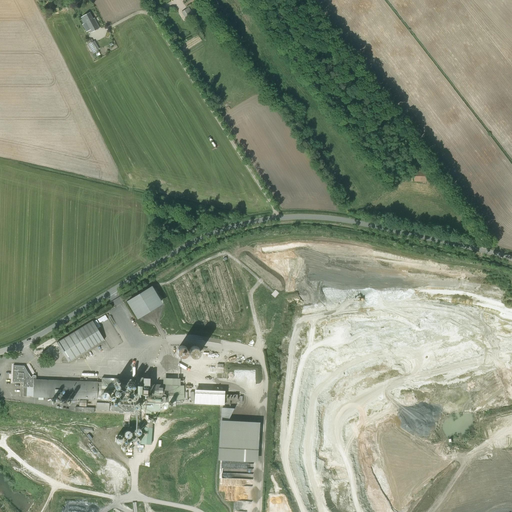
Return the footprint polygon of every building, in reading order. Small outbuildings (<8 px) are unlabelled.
[(189,7),(181,12),(187,21),(194,16),(189,7)] [(93,19),(90,13),(83,16),(86,23),(82,25),(86,32),(89,30),(91,33),(99,28),(94,18),(93,19)] [(92,39),(86,42),(94,55),(99,53),(97,50),(99,49),(94,41),(93,42),(92,39)] [(414,182),(426,182),(426,171),(414,171),(414,182)] [(127,302),(137,319),(163,303),(152,286),(127,302)] [(117,314),(112,316),(113,318),(110,319),(116,334),(124,331),(117,314)] [(92,320),(56,342),(68,362),(104,340),(92,320)] [(177,351),(177,352),(177,353),(178,353),(178,354),(179,354),(179,355),(180,355),(181,355),(181,356),(182,356),(183,356),(184,356),(185,355),(186,355),(186,354),(187,353),(187,352),(188,351),(188,350),(188,349),(187,348),(187,347),(186,347),(186,346),(185,346),(184,345),(183,345),(182,345),(181,345),(180,345),(180,346),(179,346),(178,347),(178,348),(177,348),(177,349),(177,350),(177,351)] [(190,353),(190,354),(190,355),(191,355),(191,356),(192,356),(193,356),(194,356),(195,356),(196,356),(197,356),(198,356),(198,355),(199,354),(199,353),(200,353),(200,352),(200,351),(200,350),(200,349),(199,349),(199,348),(199,347),(198,347),(197,346),(196,346),(195,346),(194,346),(193,346),(192,346),(191,347),(191,348),(190,348),(190,349),(189,349),(189,350),(189,351),(189,352),(189,353),(190,353)] [(23,396),(27,397),(42,397),(97,399),(98,382),(89,382),(83,381),(83,379),(80,379),(80,380),(79,380),(78,381),(70,381),(34,380),(34,377),(31,377),(24,366),(13,365),(12,382),(23,382),(23,387),(23,396)] [(138,377),(138,380),(102,378),(101,400),(141,402),(140,409),(145,410),(145,413),(151,413),(151,412),(153,412),(153,406),(175,407),(175,403),(181,403),(181,400),(184,399),(184,394),(183,393),(184,386),(150,383),(150,385),(150,377),(138,377)] [(234,394),(234,395),(225,394),(225,404),(230,404),(230,401),(234,401),(234,400),(237,400),(238,395),(234,394)] [(123,412),(136,412),(136,405),(109,404),(109,403),(96,402),(96,410),(119,411),(119,412),(123,412)] [(258,422),(229,420),(233,408),(221,407),(220,419),(219,424),(217,459),(220,460),(219,478),(252,480),(253,462),(256,462),(257,459),(258,422)] [(141,444),(145,444),(151,445),(153,422),(145,421),(145,427),(141,427),(141,444)]
